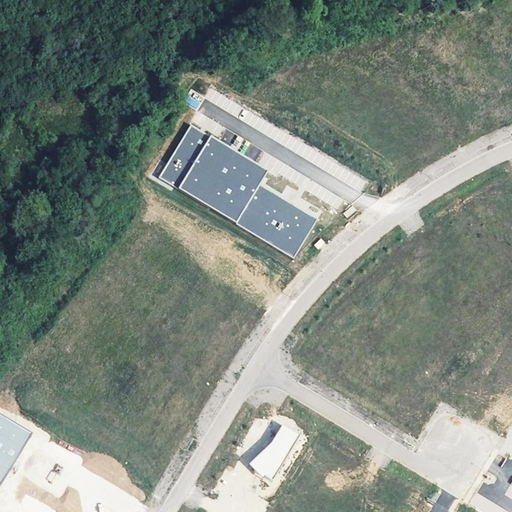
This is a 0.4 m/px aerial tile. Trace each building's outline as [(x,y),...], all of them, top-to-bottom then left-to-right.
[(427,51),(344,83),(358,120),(442,88),(427,51)] [(184,104),(199,109),(203,95),(189,90),(184,104)] [(192,125),(159,178),(293,259),(317,220),(260,185),(268,172),(192,125)] [(321,239),(314,245),(318,249),(325,243),(321,239)] [(0,485),(32,434),(0,414),(0,485)] [(300,436),(282,425),(271,442),(254,470),(264,476),(272,481),(300,436)] [(254,470),(271,442),(249,463),(254,470)] [(264,476),(254,470),(262,478),(264,476)]
